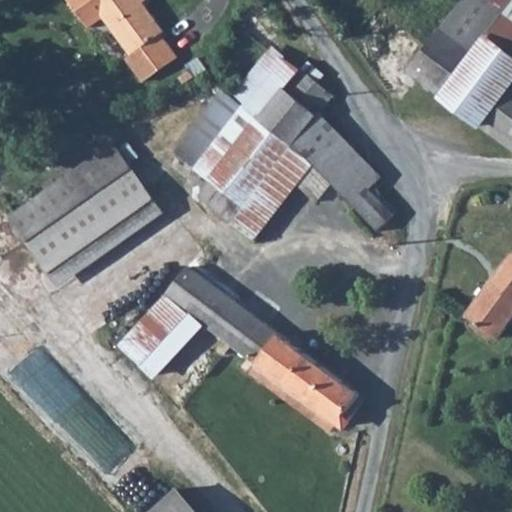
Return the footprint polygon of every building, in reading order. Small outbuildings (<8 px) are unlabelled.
[(150,79),(160,71),(146,51),(168,35),(171,32),(146,1),(147,0),(104,0),(99,4),(137,56),(135,58),(150,79)] [(489,0),(462,0),(440,28),(474,53),(488,35),(505,12),(496,5),(489,0)] [(505,12),(488,35),(499,43),(511,29),(511,0),(499,0),(496,5),(505,12)] [(474,53),(440,28),(410,66),(443,93),(441,95),(453,104),(499,43),(488,35),(474,53)] [(511,29),(499,43),(511,53),(511,29)] [(146,51),(160,71),(182,55),(168,35),(146,51)] [(511,53),(499,43),(453,104),(480,126),(482,123),(511,147),(511,53)] [(266,44),(230,92),(243,102),(280,54),(266,44)] [(316,107),(330,88),(298,64),(296,68),(280,54),(243,102),(291,140),(316,107)] [(230,92),(224,88),(178,151),(209,175),(197,192),(234,220),(291,140),(243,102),(230,92)] [(380,171),(316,107),(291,140),(326,176),(377,228),(391,211),(369,186),(380,171)] [(10,209),(47,264),(151,194),(115,139),(10,209)] [(291,140),(234,220),(253,234),(295,181),(311,193),(326,176),(291,140)] [(511,252),(494,278),(511,291),(511,252)] [(253,360),(282,382),(304,351),(185,264),(164,293),(194,315),(253,360)] [(511,318),(511,291),(494,278),(471,309),(500,334),(511,318)] [(132,337),(155,367),(194,315),(164,293),(132,337)] [(150,373),(155,367),(132,337),(122,352),(150,373)] [(282,382),(336,422),(358,390),(304,351),(282,382)] [(244,374),(273,395),(282,382),(253,360),(244,374)] [(326,435),(336,422),(282,382),(273,395),(326,435)] [(194,511),(179,494),(159,511),(194,511)]
